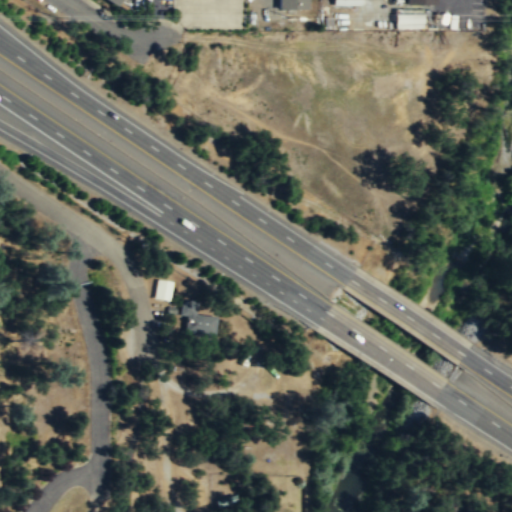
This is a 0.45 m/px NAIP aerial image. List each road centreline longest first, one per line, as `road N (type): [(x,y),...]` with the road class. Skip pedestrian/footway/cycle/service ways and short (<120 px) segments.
road 1 (motorway): [(348,278),(29,64)]
road 2 (motorway): [(0,95),(201,236)]
road 3 (residential): [(0,177),(115,251),(133,274),(147,339)]
road 4 (motorway): [(0,125),(201,236)]
road 5 (motorway): [(201,236),(324,315)]
road 6 (motorway): [(324,315),(440,388)]
road 7 (motorway): [(462,354),(348,278)]
